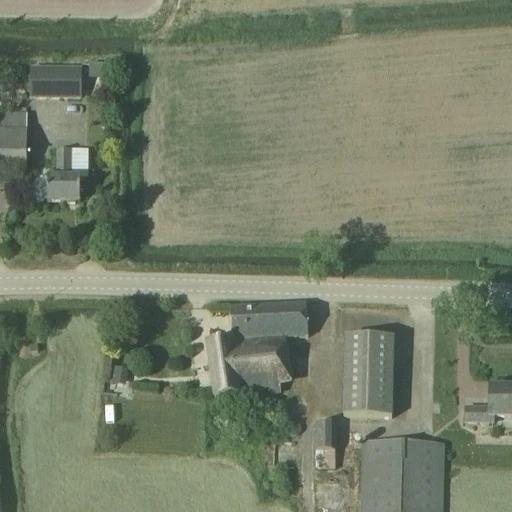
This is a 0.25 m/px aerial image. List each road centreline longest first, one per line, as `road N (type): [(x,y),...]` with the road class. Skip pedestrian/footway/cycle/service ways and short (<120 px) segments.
road 1 (unclassified): [(0,285),(511,296)]
road 2 (residential): [(0,8),(148,9)]
